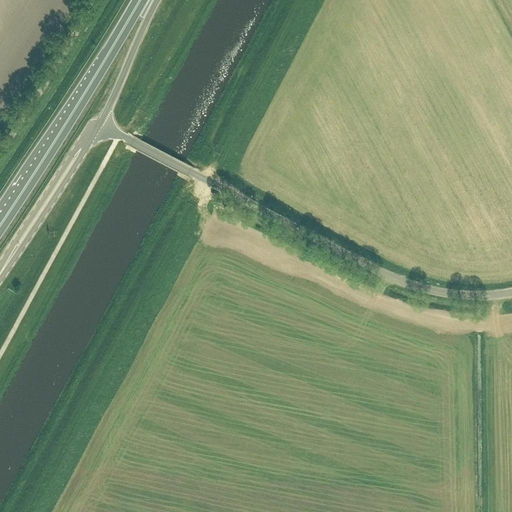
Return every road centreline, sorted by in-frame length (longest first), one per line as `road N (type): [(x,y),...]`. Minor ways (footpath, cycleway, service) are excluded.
road 1 (unclassified): [(189,172),(414,287),(511,296)]
road 2 (trunk): [(0,221),(139,0)]
road 3 (unclassified): [(0,150),(93,0)]
road 4 (unclassified): [(99,125),(77,144),(4,266)]
road 5 (secondary): [(4,266),(99,125)]
road 6 (trunk): [(99,125),(154,0)]
